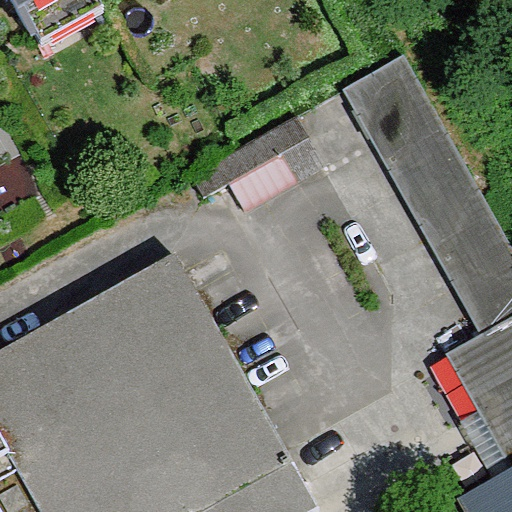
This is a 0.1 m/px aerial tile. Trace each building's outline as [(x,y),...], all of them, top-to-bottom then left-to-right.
[(5,0),(28,41),(33,38),(38,46),(97,15),(88,0),(5,0)] [(448,357),(511,470),(511,253),(403,59),(343,93),(481,339),(448,357)] [(219,159),(249,207),(326,160),(296,112),(219,159)] [(312,511),(313,511),(173,263),(0,359),(0,511),(312,511)] [(511,511),(511,475),(461,504),(466,511),(511,511)]
